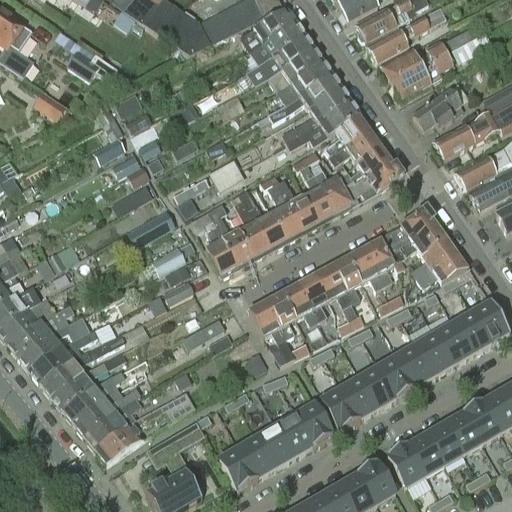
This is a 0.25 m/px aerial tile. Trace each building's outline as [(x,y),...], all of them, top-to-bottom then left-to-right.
[(92,0),(69,0),(95,18),(103,7),(92,0)] [(200,28),(167,7),(164,12),(144,0),(136,0),(122,17),(134,26),(173,51),(181,57),(186,61),(188,62),(263,23),(263,24),(281,14),(278,7),(260,3),(254,6),(251,1),(200,28)] [(327,0),(338,14),(364,0),(327,0)] [(364,0),(338,14),(348,29),(377,13),(372,4),(375,2),(377,5),(385,0),(364,0)] [(359,37),(356,43),(360,49),(365,49),(366,50),(416,22),(413,17),(428,9),(426,6),(423,0),(415,0),(412,2),(405,5),(356,33),(359,37)] [(439,14),(367,55),(376,71),(407,54),(403,46),(413,40),(415,42),(428,35),(446,25),(439,14)] [(0,49),(6,53),(0,60),(0,70),(23,85),(34,69),(16,58),(31,37),(0,16),(0,49)] [(134,26),(122,17),(112,30),(125,39),(130,33),(134,26)] [(249,58),(296,30),(287,17),(238,44),(248,59),(249,58)] [(249,58),(248,59),(257,73),(305,43),(296,30),(249,58)] [(453,57),(479,43),(474,32),(445,47),(451,59),(453,58),(453,57)] [(245,80),(233,88),(243,101),(254,93),(268,86),(267,84),(282,76),(313,55),(305,43),(257,73),(246,79),(245,80)] [(485,55),(479,43),(453,57),(453,58),(459,68),(485,55)] [(390,91),(446,60),(440,50),(426,57),(428,60),(418,66),(412,57),(379,75),(390,91)] [(168,58),(176,64),(181,57),(173,51),(168,58)] [(323,68),(313,55),(282,76),(267,84),(268,86),(276,98),(292,89),(323,68)] [(75,60),(66,73),(89,89),(95,79),(122,98),(130,86),(97,63),(92,70),(76,59),(75,60)] [(451,70),(446,60),(390,91),(401,106),(442,84),(438,78),(451,70)] [(292,89),(276,98),(286,113),(331,81),(323,68),(292,89)] [(340,94),(331,81),(286,113),(268,123),(272,130),(291,119),(304,110),(309,116),(340,94)] [(511,90),(481,108),(489,120),(502,113),(502,114),(511,108),(511,90)] [(340,94),(309,116),(313,123),(280,143),(284,150),(305,139),(350,107),(340,94)] [(448,96),(413,123),(425,139),(436,132),(438,135),(452,125),(449,122),(461,113),(448,96)] [(43,98),(33,114),(56,130),(67,114),(43,98)] [(236,102),(214,113),(223,129),(244,117),(236,102)] [(360,122),(350,107),(305,139),(284,150),(289,159),(308,148),(313,154),(334,140),(360,122)] [(498,138),(501,136),(503,140),(511,134),(511,108),(502,114),(502,113),(489,120),(432,150),(443,167),(474,151),(472,149),(484,143),(485,144),(498,138)] [(114,127),(105,111),(93,118),(102,133),(114,127)] [(144,133),(144,134),(153,129),(144,114),(122,126),(130,140),(144,133)] [(329,154),(323,158),(327,163),(336,158),(338,161),(342,158),(341,157),(353,149),(354,150),(361,145),(359,142),(369,135),(360,122),(334,140),(339,147),(329,154)] [(102,133),(112,148),(116,145),(123,142),(114,127),(102,133)] [(144,133),(130,140),(137,153),(151,146),(144,134),(144,133)] [(336,158),(327,163),(327,164),(326,164),(334,175),(350,163),(354,170),(380,151),(369,135),(359,142),(361,145),(354,150),(353,149),(341,157),(342,158),(338,161),(336,158)] [(116,145),(112,148),(98,156),(105,168),(124,157),(116,145)] [(193,147),(174,154),(177,163),(196,156),(193,147)] [(222,147),(203,156),(209,168),(228,158),(222,147)] [(511,149),(506,154),(454,182),(466,198),(467,198),(511,174),(511,149)] [(380,151),(354,170),(359,177),(350,183),(341,172),(331,179),(335,185),(337,185),(343,196),(354,189),(356,191),(357,189),(360,192),(363,189),(362,187),(374,178),(376,180),(382,175),(381,173),(390,165),(380,151)] [(306,162),(311,170),(319,165),(314,157),(306,162)] [(311,170),(306,162),(299,166),(304,174),(307,172),(311,170)] [(213,190),(239,176),(238,176),(243,173),(237,163),(207,180),(213,190)] [(354,189),(343,196),(352,213),(359,209),(355,203),(358,201),(371,192),(376,199),(384,193),(402,181),(392,168),(390,165),(381,173),(382,175),(376,180),(374,178),(362,187),(363,189),(360,192),(357,189),(356,191),(354,189)] [(304,174),(299,166),(291,170),(296,179),(299,177),(305,187),(311,198),(302,203),(318,232),(335,222),(330,212),(326,214),(323,207),(324,206),(316,191),(314,192),(313,189),(317,187),(314,182),(313,183),(307,172),(304,174)] [(337,185),(335,185),(328,188),(318,170),(309,175),(314,182),(317,187),(313,189),(314,192),(316,191),(324,206),(323,207),(326,214),(330,212),(335,222),(352,213),(343,196),(337,185)] [(127,177),(132,191),(149,186),(145,172),(127,177)] [(511,174),(467,198),(469,201),(469,202),(480,219),(511,202),(511,174)] [(244,186),(239,176),(213,190),(219,201),(244,186)] [(318,232),(302,203),(295,207),(284,186),(278,189),(274,181),(265,185),(270,194),(274,192),(280,201),(281,200),(284,204),(281,207),(283,211),(285,210),(292,223),(291,224),(295,232),(298,230),(303,240),(318,232)] [(204,184),(172,202),(177,211),(209,192),(204,184)] [(270,194),(265,185),(258,189),(263,198),(267,196),(278,216),(271,220),(286,249),(303,240),(298,230),(295,232),(291,224),(292,223),(285,210),(283,211),(281,207),(284,204),(281,200),(280,201),(274,192),(270,194)] [(133,200),(114,211),(121,224),(140,213),(139,212),(146,208),(140,197),(134,201),(133,200)] [(286,249),(271,220),(262,225),(247,197),(238,202),(247,219),(249,218),(251,222),(248,224),(250,228),(252,227),(258,240),(257,241),(261,249),(264,247),(270,258),(286,249)] [(247,219),(238,202),(229,206),(244,234),(238,238),(253,267),(270,258),(264,247),(261,249),(257,241),(258,240),(252,227),(250,228),(248,224),(251,222),(249,218),(247,219)] [(497,221),(494,223),(505,244),(511,240),(511,206),(495,216),(497,221)] [(221,211),(206,220),(215,236),(216,236),(219,240),(215,242),(217,246),(219,244),(226,258),(225,259),(229,267),(232,265),(238,276),(253,267),(238,238),(230,242),(220,225),(227,221),(221,211)] [(426,236),(436,229),(426,215),(400,233),(405,240),(395,247),(390,238),(379,244),(389,263),(393,262),(393,261),(400,257),(399,254),(402,252),(404,255),(408,253),(407,251),(420,242),(421,244),(428,239),(426,236)] [(162,219),(138,233),(147,249),(167,238),(172,236),(162,219)] [(215,236),(206,220),(188,230),(194,241),(204,236),(206,241),(212,251),(203,256),(220,286),(238,276),(232,265),(229,267),(225,259),(226,258),(219,244),(217,246),(215,242),(219,240),(216,236),(215,236)] [(448,246),(436,229),(426,236),(428,239),(421,244),(420,242),(407,251),(408,253),(404,255),(402,252),(399,254),(400,257),(405,263),(416,257),(420,263),(448,246)] [(0,270),(10,265),(5,258),(17,252),(13,244),(12,243),(0,249),(0,270)] [(379,244),(359,255),(365,265),(368,263),(373,271),(371,272),(378,286),(380,285),(382,290),(379,292),(381,295),(391,290),(385,279),(394,274),(395,273),(394,272),(389,263),(379,244)] [(448,246),(420,263),(425,269),(411,280),(413,283),(416,281),(419,285),(431,277),(432,279),(441,272),(442,273),(449,268),(447,266),(457,259),(448,246)] [(54,280),(66,274),(62,268),(78,259),(72,249),(44,265),(54,280)] [(176,256),(176,254),(150,268),(158,283),(164,280),(165,282),(185,272),(184,270),(185,269),(183,265),(194,259),(189,249),(176,256)] [(365,265),(359,255),(345,262),(361,291),(368,287),(374,299),(381,295),(379,292),(382,290),(380,285),(378,286),(371,272),(373,271),(368,263),(365,265)] [(469,275),(457,259),(447,266),(449,268),(442,273),(441,272),(432,279),(431,277),(419,285),(416,281),(413,283),(421,294),(436,285),(439,290),(441,289),(452,284),(463,278),(469,275)] [(345,262),(326,273),(332,284),(335,282),(338,289),(337,290),(345,305),(347,304),(349,308),(346,309),(348,312),(350,312),(358,307),(353,295),(361,291),(345,262)] [(393,262),(389,263),(394,272),(399,268),(402,275),(405,273),(400,266),(397,267),(393,262)] [(0,290),(6,287),(6,286),(14,282),(14,283),(19,280),(10,265),(0,270),(0,290)] [(395,273),(394,274),(397,279),(406,275),(405,273),(402,275),(399,268),(394,272),(395,273)] [(190,282),(185,272),(165,282),(171,293),(190,282)] [(332,284),(326,273),(312,280),(328,309),(335,305),(347,328),(335,334),(340,342),(355,334),(351,327),(356,323),(350,312),(348,312),(346,309),(349,308),(347,304),(345,305),(337,290),(338,289),(335,282),(332,284)] [(452,284),(456,291),(466,286),(463,278),(452,284)] [(328,309),(312,280),(293,291),(300,301),(302,300),(306,307),(304,308),(313,322),(314,321),(316,325),(313,327),(316,330),(326,325),(319,314),(328,309)] [(0,310),(24,297),(14,283),(14,282),(6,286),(6,287),(0,290),(0,310)] [(445,296),(456,291),(452,284),(441,289),(445,296)] [(188,288),(162,301),(169,313),(194,299),(188,288)] [(300,301),(293,291),(280,298),(295,327),(303,323),(309,334),(316,330),(313,327),(316,325),(314,321),(313,322),(304,308),(306,307),(302,300),(300,301)] [(24,297),(0,310),(0,331),(28,315),(40,309),(31,293),(24,297)] [(295,327),(280,298),(261,308),(267,320),(270,318),(274,325),(272,326),(280,339),(282,338),(284,343),(281,345),(282,348),(284,347),(294,342),(288,331),(295,327)] [(427,313),(438,307),(434,300),(423,306),(427,313)] [(392,305),(396,313),(403,310),(399,301),(392,305)] [(396,313),(392,305),(385,309),(389,317),(396,313)] [(267,320),(261,308),(246,316),(262,345),(271,340),(276,350),(268,354),(280,375),(293,367),(288,358),(289,357),(284,347),(282,348),(281,345),(284,343),(282,338),(280,339),(272,326),(274,325),(270,318),(267,320)] [(489,310),(471,320),(489,351),(507,341),(508,342),(509,341),(490,308),(489,309),(489,310)] [(389,317),(385,309),(376,313),(380,321),(389,317)] [(40,328),(6,350),(17,364),(52,340),(65,334),(69,331),(65,325),(74,320),(69,311),(39,328),(40,328)] [(407,314),(396,320),(400,327),(411,321),(407,314)] [(36,326),(28,315),(0,331),(0,342),(6,350),(40,328),(39,328),(37,325),(36,326)] [(400,327),(396,320),(385,325),(389,333),(400,327)] [(471,320),(452,331),(470,362),(489,351),(471,320)] [(360,321),(356,323),(351,327),(355,334),(365,330),(360,321)] [(81,324),(69,331),(65,334),(52,340),(17,364),(28,378),(64,353),(63,352),(60,354),(58,351),(55,348),(87,333),(81,324)] [(218,325),(182,346),(188,357),(224,337),(218,325)] [(96,334),(101,347),(116,341),(111,328),(96,334)] [(452,373),(470,362),(452,331),(434,342),(452,373)] [(368,334),(358,340),(361,347),(372,341),(368,334)] [(64,353),(28,378),(38,392),(65,372),(81,361),(77,355),(97,344),(94,337),(64,353)] [(81,361),(65,372),(38,392),(49,405),(82,381),(82,380),(78,375),(125,349),(120,340),(81,361)] [(227,340),(207,351),(213,362),(233,351),(227,340)] [(361,347),(358,340),(347,345),(351,352),(361,347)] [(433,384),(452,373),(434,342),(415,353),(433,384)] [(304,349),(289,357),(288,358),(293,367),(310,358),(304,349)] [(415,395),(433,384),(415,353),(396,364),(415,396),(416,396),(415,395)] [(330,354),(319,359),(323,367),(334,361),(330,354)] [(82,381),(49,405),(59,419),(93,395),(93,394),(88,388),(126,367),(121,359),(82,380),(82,381)] [(323,367),(319,359),(308,365),(312,372),(323,367)] [(396,407),(415,396),(396,364),(378,375),(396,407)] [(396,407),(378,375),(359,385),(377,417),(395,406),(396,407)] [(93,395),(59,419),(70,432),(107,405),(115,399),(118,398),(115,394),(120,391),(119,390),(125,386),(120,378),(93,394),(93,395)] [(284,382),(273,387),(276,394),(287,390),(284,382)] [(340,396),(359,429),(360,428),(359,427),(377,417),(359,385),(340,396)] [(276,394),(273,387),(262,391),(265,399),(276,394)] [(511,392),(501,398),(511,416),(511,392)] [(122,404),(118,398),(115,399),(107,405),(70,432),(80,446),(124,414),(135,406),(141,403),(135,395),(122,404)] [(359,429),(340,396),(321,408),(340,440),(359,429)] [(136,427),(91,459),(104,476),(146,444),(144,441),(141,443),(137,438),(145,431),(162,420),(168,431),(195,415),(185,398),(140,423),(135,427),(136,427)] [(483,408),(482,408),(501,440),(511,433),(511,416),(501,398),(483,409),(483,408)] [(245,399),(233,406),(237,413),(249,407),(245,399)] [(124,414),(80,446),(91,459),(136,427),(135,427),(131,421),(142,414),(135,406),(124,414)] [(237,413),(233,406),(224,412),(228,419),(237,413)] [(482,408),(463,419),(482,451),(501,440),(482,408)] [(293,424),(312,455),(312,456),(333,444),(314,412),(293,424)] [(464,420),(445,431),(463,462),(482,451),(463,419),(464,420)] [(200,435),(211,429),(206,422),(196,428),(200,435)] [(312,455),(293,424),(275,435),(293,466),(312,455)] [(173,462),(204,443),(195,429),(164,447),(173,462)] [(445,431),(427,442),(445,473),(463,462),(445,431)] [(275,435),(256,445),(274,477),(293,466),(275,435)] [(408,451),(407,451),(426,484),(445,473),(427,442),(408,452),(408,451)] [(256,445),(237,456),(256,489),(258,488),(257,487),(274,477),(256,445)] [(426,484),(407,451),(388,463),(407,495),(426,484)] [(219,467),(238,500),(256,489),(237,456),(219,467)] [(511,463),(503,469),(507,476),(511,473),(511,463)] [(373,511),(377,511),(395,502),(376,470),(356,481),(357,483),(373,511)] [(145,501),(151,511),(192,511),(201,507),(184,478),(145,501)] [(486,479),(476,485),(480,492),(490,486),(486,479)] [(373,511),(357,483),(338,493),(348,511),(373,511)] [(469,498),(480,492),(476,485),(465,491),(469,498)] [(319,504),(323,511),(348,511),(338,493),(319,504)] [(441,511),(445,511),(453,508),(449,501),(439,507),(441,511)]
